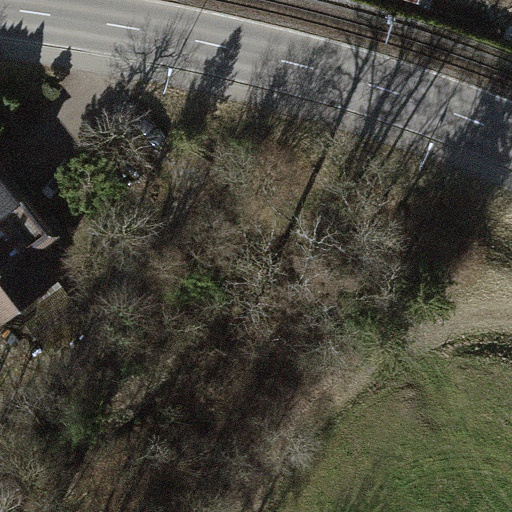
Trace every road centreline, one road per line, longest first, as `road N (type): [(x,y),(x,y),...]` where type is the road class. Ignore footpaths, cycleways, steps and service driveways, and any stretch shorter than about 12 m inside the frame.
road 1 (secondary): [(511,136),(258,55),(0,9)]
road 2 (track): [(511,314),(438,329),(357,378),(271,467),(246,511)]
